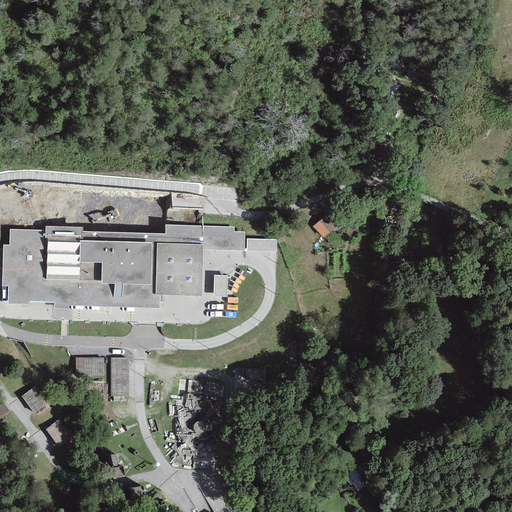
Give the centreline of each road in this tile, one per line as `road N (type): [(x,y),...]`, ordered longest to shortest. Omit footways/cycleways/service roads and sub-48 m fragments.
road 1 (unclassified): [(511,235),(377,183),(265,214),(0,198)]
road 2 (track): [(0,387),(63,474),(101,484),(165,471)]
road 3 (track): [(138,342),(139,425),(195,511)]
